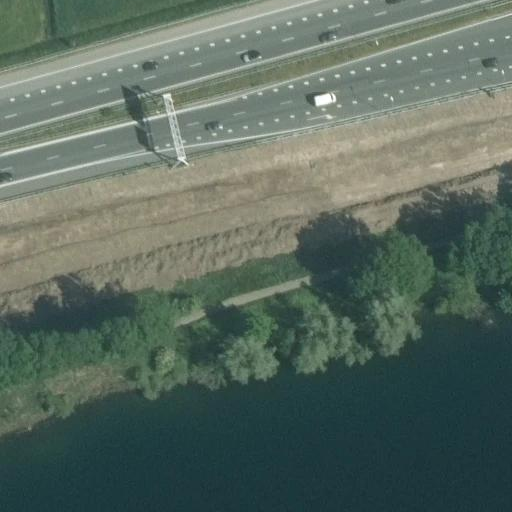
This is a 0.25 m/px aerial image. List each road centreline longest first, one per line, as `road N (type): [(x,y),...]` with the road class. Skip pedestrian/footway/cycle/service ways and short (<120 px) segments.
road 1 (motorway): [(0,171),(511,27)]
road 2 (motorway): [(0,233),(511,94)]
road 3 (motorway): [(430,0),(0,120)]
